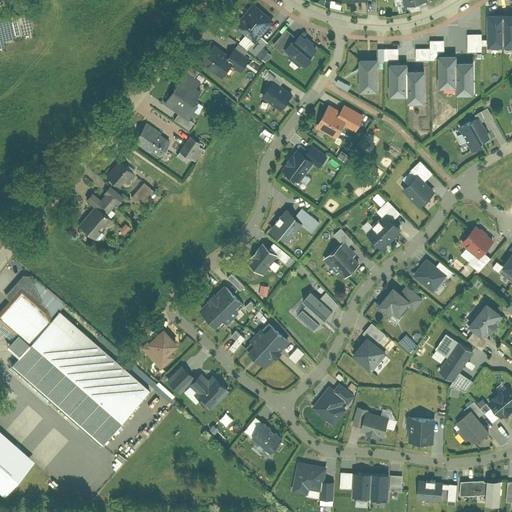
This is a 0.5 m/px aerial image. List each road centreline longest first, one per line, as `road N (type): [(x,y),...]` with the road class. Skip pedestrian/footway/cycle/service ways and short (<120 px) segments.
road 1 (residential): [(341,22),(336,58),(265,160),(265,193),(252,228),(173,295),(182,323),(281,405)]
road 2 (residential): [(0,258),(213,0)]
road 3 (residential): [(459,180),(417,242),(377,272),(355,302),(336,348),(281,405)]
road 4 (residential): [(281,405),(304,436),(340,449),(456,463),(511,451)]
road 5 (residential): [(457,0),(413,21),(341,22)]
